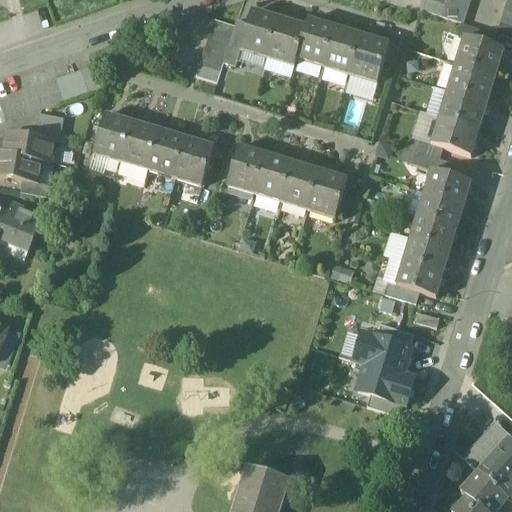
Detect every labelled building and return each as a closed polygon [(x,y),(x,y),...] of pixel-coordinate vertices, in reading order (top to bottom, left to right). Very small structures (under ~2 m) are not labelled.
[(448,0),(424,0),(424,2),(445,9),(448,0)] [(470,4),(457,0),(448,0),(445,9),(467,16),(470,4)] [(445,9),(424,2),(420,14),(442,20),(445,9)] [(467,16),(445,9),(442,20),(462,27),(463,27),(467,16)] [(511,16),(504,14),(500,26),(511,29),(511,16)] [(280,23),(253,15),(241,54),(268,62),(280,23)] [(235,30),(214,23),(210,34),(232,41),(235,30)] [(306,31),(280,23),(268,62),(294,70),(297,63),(306,31)] [(248,28),(237,24),(235,30),(232,41),(231,44),(242,47),(248,28)] [(335,32),(309,24),(306,31),(297,63),(324,71),(335,32)] [(511,29),(500,26),(497,36),(511,41),(511,29)] [(463,27),(462,27),(458,39),(464,41),(464,40),(496,50),(500,39),(463,27)] [(362,40),(335,32),(324,71),(350,79),(362,40)] [(232,41),(210,34),(207,46),(228,52),(231,44),(232,41)] [(389,48),(362,40),(350,79),(377,87),(389,48)] [(496,50),(464,40),(464,41),(456,68),(496,80),(504,53),(496,50)] [(242,47),(231,44),(228,52),(225,64),(224,65),(236,69),(242,47)] [(228,52),(207,46),(203,57),(225,64),(228,52)] [(225,64),(203,57),(200,69),(221,75),(224,65),(225,64)] [(496,80),(456,68),(448,95),(488,107),(496,80)] [(94,69),(82,73),(90,96),(102,92),(94,69)] [(221,75),(200,69),(196,80),(218,87),(221,75)] [(82,73),(70,77),(78,100),(90,96),(82,73)] [(70,77),(58,81),(66,104),(78,100),(70,77)] [(58,81),(46,85),(54,108),(66,104),(58,81)] [(46,85),(34,90),(42,112),(54,108),(46,85)] [(34,90),(22,94),(30,116),(42,112),(34,90)] [(22,94),(11,98),(18,120),(30,116),(22,94)] [(488,107),(448,95),(439,121),(479,134),(488,107)] [(18,120),(11,98),(0,101),(0,105),(6,124),(18,120)] [(64,121),(40,117),(36,141),(55,144),(55,145),(60,146),(64,121)] [(133,127),(106,119),(95,158),(122,166),(133,127)] [(479,134),(439,121),(431,148),(431,149),(443,152),(471,161),(479,134)] [(160,135),(133,127),(122,166),(148,175),(160,135)] [(187,143),(160,135),(148,175),(175,183),(187,143)] [(36,141),(8,136),(4,158),(43,165),(43,166),(51,167),(55,145),(55,144),(36,141)] [(431,148),(412,142),(408,154),(440,164),(443,152),(431,149),(431,148)] [(214,152),(187,143),(175,183),(202,191),(214,152)] [(267,159),(240,151),(228,190),(255,199),(267,159)] [(440,164),(408,154),(404,167),(431,175),(431,174),(451,180),(455,169),(440,164)] [(4,158),(0,157),(0,180),(23,185),(39,188),(39,187),(43,166),(43,165),(4,158)] [(294,167),(267,159),(255,199),(282,207),(294,167)] [(321,176),(294,167),(282,207),(309,215),(321,176)] [(451,180),(431,174),(431,175),(424,197),(464,210),(472,186),(451,180)] [(347,184),(321,176),(309,215),(336,223),(347,184)] [(39,188),(23,185),(21,196),(45,201),(47,188),(39,187),(39,188)] [(464,210),(424,197),(417,220),(457,233),(464,210)] [(30,216),(12,209),(8,217),(0,237),(0,243),(29,256),(44,221),(31,215),(30,216)] [(0,237),(8,217),(0,213),(0,237)] [(457,233),(417,220),(410,243),(450,256),(457,233)] [(450,256),(410,243),(403,266),(443,279),(450,256)] [(443,279),(403,266),(396,289),(396,290),(420,297),(436,302),(443,279)] [(420,297),(396,290),(396,289),(388,287),(384,299),(416,309),(420,297)] [(415,327),(437,333),(440,324),(417,318),(415,327)] [(0,355),(9,333),(0,328),(0,355)] [(358,364),(403,379),(411,354),(377,343),(366,340),(358,364)] [(406,410),(414,382),(403,379),(368,368),(359,395),(371,399),(401,408),(406,410)] [(511,445),(510,444),(496,432),(466,464),(479,476),(509,503),(511,499),(511,445)] [(280,511),(289,485),(249,472),(236,511),(280,511)] [(500,511),(509,503),(479,476),(461,496),(467,501),(457,511),(500,511)]
